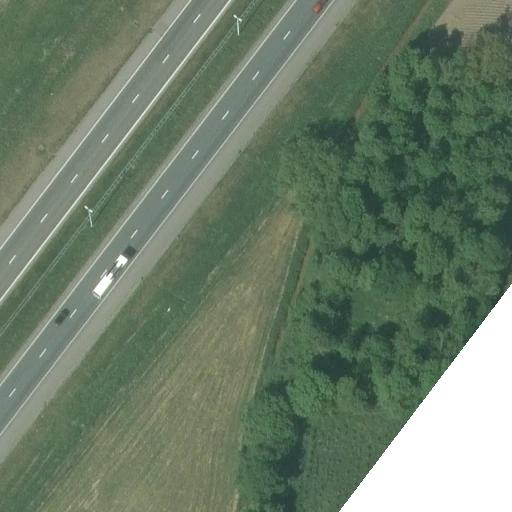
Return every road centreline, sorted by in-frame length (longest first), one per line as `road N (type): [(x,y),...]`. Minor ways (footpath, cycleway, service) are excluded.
road 1 (motorway): [(0,420),(322,0)]
road 2 (motorway): [(216,0),(0,281)]
